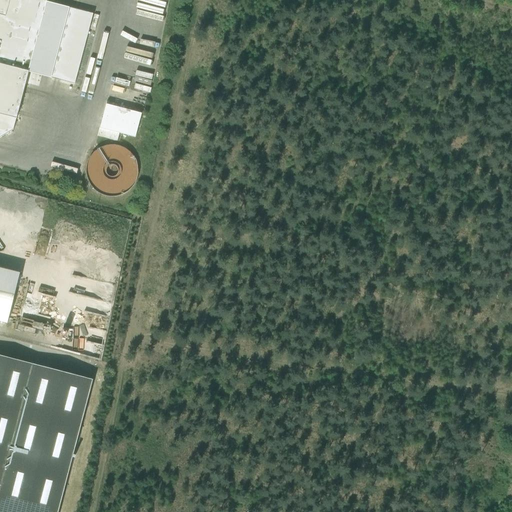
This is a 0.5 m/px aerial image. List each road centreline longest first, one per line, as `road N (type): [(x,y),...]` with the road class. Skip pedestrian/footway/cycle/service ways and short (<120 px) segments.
road 1 (track): [(89,511),(199,0)]
road 2 (track): [(127,338),(511,397)]
